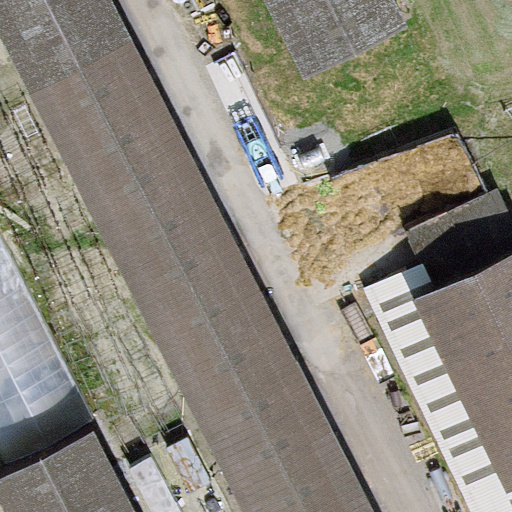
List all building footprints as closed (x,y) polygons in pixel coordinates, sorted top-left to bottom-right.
[(427,511),(167,0),(24,0),(285,511),(427,511)] [(434,0),(303,0),(326,49),(434,0)] [(0,199),(0,457),(103,406),(0,199)] [(439,253),(377,281),(476,493),(511,476),(511,237),(446,268),(439,253)] [(182,511),(125,401),(18,456),(46,511),(182,511)]
